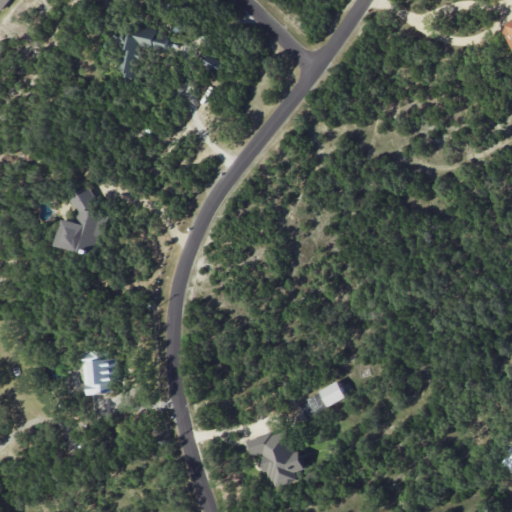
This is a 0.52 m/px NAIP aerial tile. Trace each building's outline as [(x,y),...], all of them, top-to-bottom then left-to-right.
[(0,0),(0,10),(1,11),(9,0),(0,0)] [(166,51),(168,36),(156,34),(157,28),(138,25),(137,36),(124,34),(119,73),(139,76),(143,48),(166,51)] [(59,246),(95,254),(98,243),(105,214),(94,211),(97,202),(89,186),(70,195),(78,212),(76,222),(65,219),(59,246)] [(86,352),(88,394),(115,393),(114,382),(121,381),(120,358),(107,358),(107,351),(86,352)] [(320,390),(329,407),(347,397),(338,381),(320,390)] [(249,440),(254,456),(263,453),(273,488),(299,480),(296,471),(303,469),(290,428),(249,440)]
